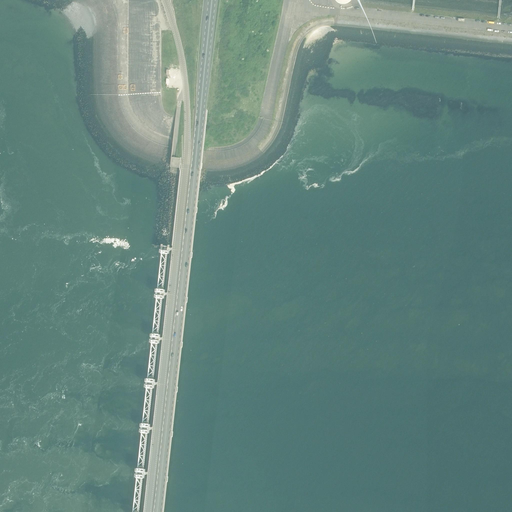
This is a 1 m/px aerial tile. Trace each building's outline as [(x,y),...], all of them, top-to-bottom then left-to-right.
[(171,157),(170,167),(180,168),(180,163),(181,158),(180,158),(176,157),(175,157),(171,157)] [(169,246),(161,245),(160,247),(159,252),(161,252),(160,253),(166,253),(168,254),(168,253),(169,253),(170,248),(169,248),(169,246)] [(162,288),(157,288),(155,288),(154,297),(156,297),(161,298),(163,298),(164,298),(165,289),(164,289),(162,288)] [(157,333),(152,333),(150,333),(149,341),(151,342),(156,343),(158,343),(158,342),(159,343),(160,334),(159,334),(159,333),(157,333)] [(152,378),(147,377),(147,378),(145,378),(145,386),(146,386),(146,387),(151,387),(153,388),(153,387),(154,387),(155,379),(154,379),(154,378),(152,378)] [(147,423),(142,422),(142,423),(141,422),(140,431),(141,431),(141,432),(146,432),(148,432),(149,432),(150,424),(149,423),(147,423)] [(143,467),(137,467),(136,467),(135,476),(136,476),(142,477),(143,477),(145,477),(146,468),(144,468),(143,467)]
